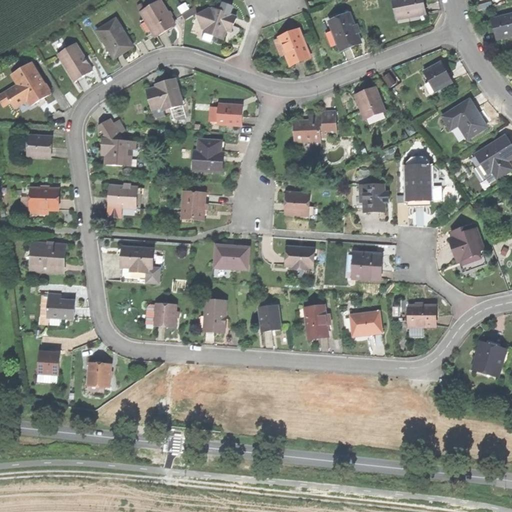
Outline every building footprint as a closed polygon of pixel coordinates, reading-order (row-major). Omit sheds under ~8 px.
[(423,0),(392,0),(396,20),(426,14),(424,4),(423,0)] [(152,29),(156,37),(165,31),(175,25),(160,1),(141,13),(145,19),(150,26),(152,29)] [(200,27),(205,29),(212,10),(207,9),(197,15),(200,27)] [(212,35),(222,39),(226,28),(228,23),(233,25),(236,17),(212,9),(212,10),(205,29),(204,33),(212,35)] [(329,23),(341,51),(351,47),(361,44),(356,32),(354,26),(349,15),(329,23)] [(494,32),(497,41),(511,36),(511,15),(491,21),(494,32)] [(96,31),(113,59),(123,53),(133,47),(115,19),(96,31)] [(141,22),(145,29),(150,26),(145,19),(141,22)] [(299,30),(279,39),(279,40),(286,55),(289,64),(309,55),(299,30)] [(281,57),(286,55),(279,40),(275,42),(281,57)] [(76,45),(58,55),(75,83),(84,78),(92,72),(76,45)] [(311,59),(309,55),(289,64),(290,67),(301,63),(311,59)] [(19,86),(6,94),(13,104),(16,110),(28,102),(31,107),(41,100),(50,95),(50,90),(47,85),(45,85),(31,63),(12,76),(19,86)] [(446,72),(441,63),(424,73),(435,92),(452,82),(446,72)] [(383,78),(391,88),(396,83),(389,74),(383,78)] [(148,91),(153,110),(163,107),(164,111),(183,106),(176,80),(167,82),(165,83),(166,86),(157,89),(148,91)] [(357,97),(366,120),(385,112),(376,89),(366,94),(357,97)] [(0,99),(6,108),(13,104),(6,94),(0,98),(0,99)] [(477,109),(470,99),(443,117),(451,130),(459,125),(468,139),(488,127),(482,117),(480,118),(477,114),(475,110),(477,109)] [(244,106),(219,105),(219,108),(219,125),(243,126),(243,117),(244,106)] [(293,123),(293,142),(312,142),(312,147),(320,147),(320,137),(336,136),(335,113),(322,113),(322,116),(315,116),(309,116),(309,123),(293,123)] [(107,166),(130,166),(131,150),(129,150),(130,142),(125,142),(120,135),(114,125),(110,120),(99,127),(99,134),(102,140),(102,146),(102,152),(107,152),(107,166)] [(121,121),(114,125),(120,135),(127,130),(121,121)] [(52,138),(30,137),(29,158),(51,159),(52,148),(52,138)] [(511,147),(506,137),(476,156),(483,167),(488,175),(493,172),(497,179),(498,180),(509,173),(504,165),(508,162),(511,159),(511,147)] [(221,142),(199,141),(198,152),(197,171),(223,172),(223,164),(224,160),(221,160),(221,154),(221,142)] [(404,166),(405,203),(409,203),(409,208),(419,207),(430,207),(430,202),(434,202),(433,165),(429,166),(429,162),(424,157),(411,158),(407,163),(407,166),(404,166)] [(491,183),(497,179),(493,172),(488,175),(483,167),(479,169),(488,182),(489,184),(491,183)] [(354,212),(364,212),(364,203),(360,203),(360,196),(360,186),(360,181),(354,181),(354,212)] [(364,203),(364,212),(385,212),(385,208),(385,204),(389,204),(389,194),(384,194),(384,186),(360,186),(360,196),(364,196),(364,203)] [(138,188),(112,188),(111,198),(111,209),(124,209),(138,209),(138,195),(138,188)] [(59,190),(31,190),(31,210),(49,210),(59,211),(59,200),(59,190)] [(207,194),(184,193),(184,216),(193,216),(193,220),(205,221),(206,211),(206,205),(207,194)] [(310,195),(287,194),(287,203),(286,215),(309,216),(310,195)] [(142,195),(138,195),(138,209),(124,209),(124,216),(142,216),(142,195)] [(454,252),(458,262),(461,261),(479,255),(481,254),(480,252),(484,251),(477,230),(473,232),(471,227),(458,231),(460,236),(454,238),(450,240),(454,252)] [(66,246),(33,244),(31,271),(64,274),(65,260),(66,246)] [(233,248),(217,247),(215,270),(249,271),(250,249),(233,248)] [(315,250),(287,249),(287,254),(287,267),(294,268),(310,268),(314,268),(315,250)] [(131,255),(123,254),(123,261),(123,269),(132,269),(132,273),(149,274),(149,270),(154,270),(154,250),(131,250),(131,255)] [(346,280),(354,280),(355,254),(347,254),(346,280)] [(354,280),(382,281),(383,269),(384,255),(355,254),(354,280)] [(481,260),(479,255),(461,261),(463,266),(481,260)] [(310,278),(310,268),(294,268),(293,278),(310,278)] [(160,285),(160,278),(149,278),(149,274),(132,273),(132,269),(123,269),(122,284),(160,285)] [(161,270),(154,270),(149,270),(149,274),(149,278),(160,278),(161,270)] [(61,296),(48,295),(47,319),(74,320),(75,310),(75,302),(61,301),(61,296)] [(214,334),(226,334),(228,302),(206,301),(205,334),(214,334)] [(164,329),(176,329),(177,307),(157,305),(155,328),(164,329)] [(260,309),(263,332),(271,331),(282,330),(279,307),(260,309)] [(325,307),(306,309),(309,337),(329,335),(327,322),(326,316),(325,307)] [(428,328),(433,328),(434,308),(410,307),(410,324),(418,324),(418,328),(423,328),(428,328)] [(352,316),(354,337),(369,336),(382,334),(380,313),(352,316)] [(423,339),(423,328),(418,328),(410,328),(410,339),(423,339)] [(494,346),(484,344),(481,357),(477,357),(473,372),(499,379),(502,367),(499,366),(503,349),(494,346)] [(507,350),(503,349),(499,366),(502,367),(507,350)] [(55,354),(38,353),(37,373),(58,375),(60,354),(55,354)] [(101,365),(89,364),(88,387),(109,388),(110,365),(101,365)]
